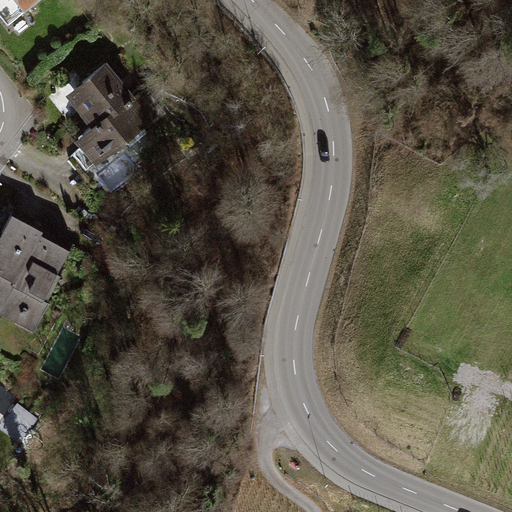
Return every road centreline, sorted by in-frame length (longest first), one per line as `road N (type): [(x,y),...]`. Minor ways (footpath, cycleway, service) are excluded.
road 1 (tertiary): [(248,0),(311,71),(334,120),(334,169),(296,329),(293,368),(303,407),(370,478),(457,511)]
road 2 (track): [(312,511),(269,463),(271,439),(303,407)]
